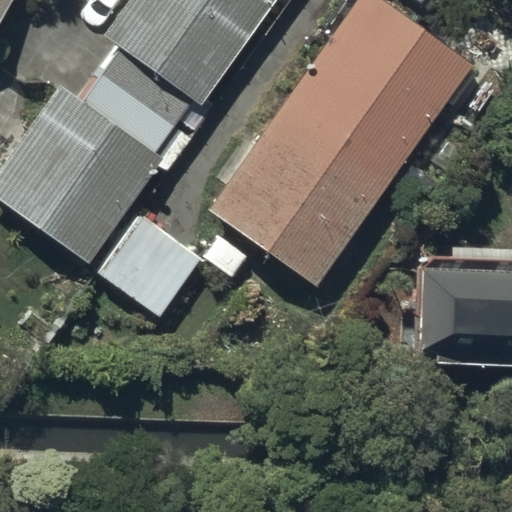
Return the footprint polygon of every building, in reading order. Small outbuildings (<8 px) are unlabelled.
[(254,0),(113,0),(97,23),(116,37),(77,92),(50,73),(0,144),(0,190),(77,244),(140,154),(150,161),(175,125),(169,117),(187,90),(191,90),(254,0)] [(465,51),(392,0),(339,0),(199,196),(306,272),(465,51)] [(193,252),(133,206),(91,267),(153,311),(193,252)] [(241,250),(214,231),(200,250),(228,269),(241,250)] [(511,246),(404,243),(402,322),(418,322),(417,337),(511,339),(511,246)]
